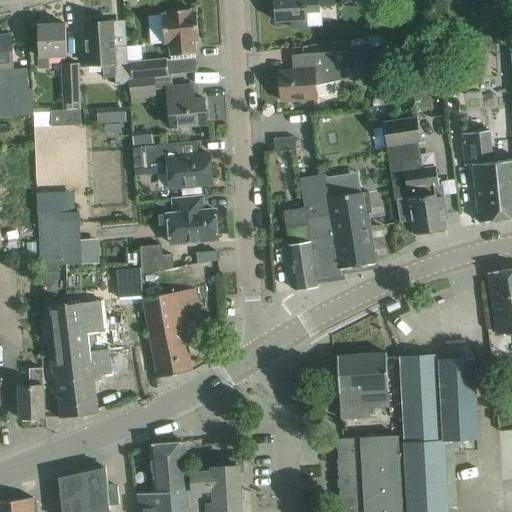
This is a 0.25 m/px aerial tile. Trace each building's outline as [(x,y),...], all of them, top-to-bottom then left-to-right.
[(275,0),(277,21),(291,21),(291,28),(307,27),(306,11),(319,11),(319,6),(335,5),(334,0),(275,0)] [(162,15),(164,43),(169,42),(171,55),(195,53),(194,40),(199,39),(196,12),(191,12),(191,9),(167,11),(167,14),(162,15)] [(116,85),(129,84),(127,46),(115,47),(113,21),(85,23),(88,65),(103,64),(103,78),(115,77),(116,85)] [(371,22),(365,28),(366,34),(378,33),(377,21),(371,22)] [(67,56),(66,44),(66,24),(38,25),(40,69),(50,68),(50,57),(67,56)] [(33,113),(33,110),(31,89),(28,89),(27,68),(13,69),(11,36),(0,36),(0,107),(1,116),(33,113)] [(370,48),(368,48),(369,62),(383,61),(382,47),(370,48)] [(282,101),(302,100),(316,99),(315,86),(352,78),(350,51),(300,54),(301,70),(280,71),(282,101)] [(180,58),(167,60),(131,63),(132,78),(181,73),(180,58)] [(65,104),(79,103),(78,64),(63,64),(65,104)] [(172,76),(154,77),(155,89),(167,88),(173,87),(172,76)] [(131,94),(155,92),(155,89),(154,77),(130,80),(131,94)] [(171,127),(187,125),(207,123),(204,98),(194,99),(193,85),(173,87),(167,88),(171,127)] [(82,110),(52,111),(53,126),(83,125),(82,110)] [(431,147),(448,145),(446,116),(428,117),(431,147)] [(398,200),(398,201),(401,221),(412,220),(414,234),(446,229),(445,220),(447,219),(443,196),(435,197),(434,185),(438,184),(436,167),(422,169),(418,141),(420,141),(417,118),(384,123),(395,201),(398,200)] [(473,164),(477,202),(479,222),(511,218),(511,159),(492,162),(489,130),(462,132),(465,165),(473,164)] [(295,137),(294,137),(274,139),(275,152),(296,151),(295,137)] [(182,143),(162,144),(145,146),(148,174),(169,172),(170,188),(212,184),(209,154),(183,157),(182,143)] [(326,175),(300,179),(305,210),(307,218),(308,221),(309,225),(317,284),(319,283),(318,278),(341,275),(340,269),(375,264),(372,244),(370,229),(370,225),(367,210),(371,209),(369,192),(329,198),(326,177),(326,175)] [(201,185),(181,187),(183,198),(202,197),(201,185)] [(202,197),(183,198),(173,200),(174,214),(168,214),(171,244),(218,240),(215,210),(204,211),(202,197)] [(296,226),(286,227),(288,241),(296,290),(318,287),(317,284),(309,225),(308,221),(307,218),(305,210),(295,212),(294,209),(293,210),(296,226)] [(53,211),(38,212),(41,264),(82,262),(80,210),(78,210),(53,211)] [(27,243),(27,255),(37,255),(37,243),(27,243)] [(162,243),(141,245),(144,272),(175,266),(173,252),(163,253),(162,243)] [(215,252),(197,253),(197,263),(216,261),(215,252)] [(511,268),(487,273),(491,292),(496,333),(503,332),(504,336),(511,334),(511,268)] [(60,269),(44,269),(44,280),(60,280),(60,269)] [(59,281),(46,281),(46,294),(59,294),(59,281)] [(184,324),(201,321),(195,288),(175,291),(143,297),(150,334),(185,328),(184,324)] [(96,302),(46,308),(56,386),(60,418),(98,413),(94,381),(101,380),(101,375),(112,374),(109,349),(91,352),(89,334),(107,332),(103,301),(96,302)] [(185,328),(150,334),(154,358),(158,377),(192,371),(185,335),(202,332),(201,321),(184,324),(185,328)] [(209,333),(205,339),(206,345),(223,342),(220,327),(209,329),(209,333)] [(390,405),(387,375),(386,353),(337,356),(341,419),(361,418),(370,417),(369,397),(377,397),(378,406),(390,405)] [(405,443),(444,441),(478,439),(474,358),(440,360),(440,354),(400,356),(401,376),(405,443)] [(18,385),(19,398),(20,418),(45,417),(44,397),(43,385),(42,385),(42,369),(30,369),(30,385),(18,385)] [(403,511),(399,435),(337,439),(341,511),(403,511)] [(190,511),(187,469),(185,441),(150,444),(154,492),(137,493),(138,511),(190,511)] [(449,511),(444,441),(405,443),(410,511),(449,511)] [(242,511),(240,471),(244,470),(243,456),(223,458),(223,466),(187,469),(190,511),(242,511)] [(109,511),(109,506),(120,504),(118,486),(107,488),(105,467),(82,473),(85,511),(109,511)] [(85,511),(82,473),(59,478),(62,511),(85,511)] [(33,511),(33,497),(0,501),(0,511),(33,511)]
